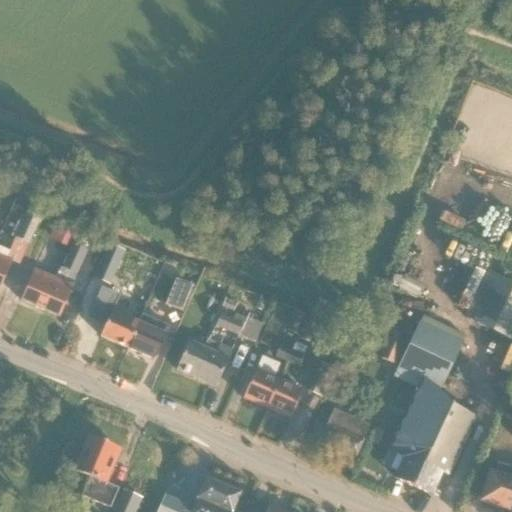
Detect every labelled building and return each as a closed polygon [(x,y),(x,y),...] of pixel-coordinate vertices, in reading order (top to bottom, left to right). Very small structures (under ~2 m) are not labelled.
[(26,212),(15,237),(30,244),(41,218),(26,212)] [(56,222),(48,239),(57,242),(64,226),(56,222)] [(88,236),(76,231),(72,239),(85,244),(88,236)] [(107,245),(93,278),(111,286),(125,252),(107,245)] [(0,288),(12,261),(10,260),(7,259),(9,252),(0,247),(0,288)] [(40,309),(53,279),(34,271),(21,301),(40,309)] [(511,340),(511,284),(489,274),(468,321),(511,340)] [(72,287),(53,279),(40,309),(59,318),(72,287)] [(191,286),(174,279),(164,304),(181,311),(191,286)] [(100,337),(127,349),(138,324),(131,320),(134,313),(116,305),(120,296),(102,288),(88,319),(105,326),(100,337)] [(237,303),(226,299),(222,307),(234,312),(237,303)] [(296,335),(305,316),(295,311),(286,331),(296,335)] [(246,317),(243,323),(221,314),(216,328),(254,343),(263,324),(246,317)] [(310,315),(300,339),(311,343),(321,320),(310,315)] [(438,398),(441,391),(467,337),(423,317),(417,330),(404,358),(398,371),(395,378),(438,398)] [(146,327),(138,324),(127,349),(154,361),(169,328),(149,319),(146,327)] [(395,365),(407,337),(393,331),(394,328),(383,324),(379,333),(389,337),(380,358),(395,365)] [(216,387),(232,351),(219,345),(220,344),(208,339),(204,349),(188,342),(176,370),(216,387)] [(299,368),(304,356),(308,347),(296,342),(292,351),(287,362),(299,368)] [(287,362),(292,351),(280,346),(275,358),(287,362)] [(243,399),(267,409),(279,381),(274,379),(279,368),(262,360),(257,371),(256,371),(243,399)] [(322,398),(334,368),(319,362),(307,391),(322,398)] [(279,381),(267,409),(290,419),(303,391),(279,381)] [(449,476),(477,418),(424,393),(399,448),(407,451),(395,478),(432,496),(443,473),(449,476)] [(354,460),(370,426),(334,410),(318,444),(354,460)] [(377,445),(383,432),(373,428),(368,441),(377,445)] [(110,509),(119,489),(105,483),(120,450),(89,437),(75,471),(89,477),(81,496),(110,509)] [(511,480),(509,480),(511,471),(511,467),(497,463),(494,475),(490,474),(482,501),(511,510),(511,480)] [(191,511),(232,511),(240,493),(205,478),(196,500),(197,500),(191,511)] [(136,511),(143,498),(122,490),(113,511),(136,511)] [(165,495),(157,511),(184,511),(187,505),(165,495)]
